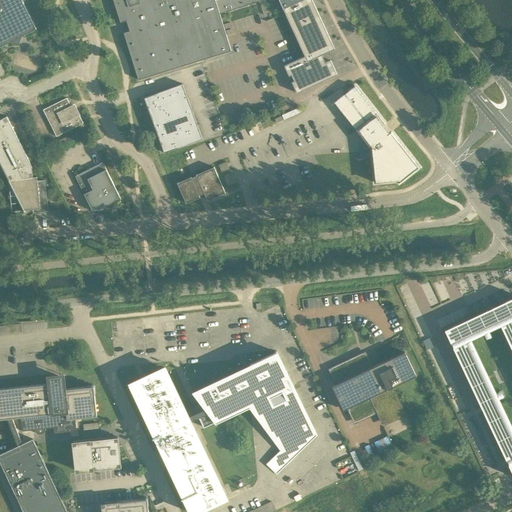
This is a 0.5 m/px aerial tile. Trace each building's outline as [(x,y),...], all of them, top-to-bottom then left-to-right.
[(0,0),(0,46),(11,41),(19,44),(22,36),(36,29),(21,0),(0,0)] [(113,0),(120,22),(126,20),(130,31),(123,33),(138,79),(203,59),(231,50),(223,25),(219,14),(262,0),(279,0),(305,56),(297,60),(284,65),(289,76),(291,75),(294,81),(291,82),(296,93),(319,83),(337,74),(330,60),(325,63),(321,55),(334,49),(311,0),(113,0)] [(144,97),(149,111),(187,97),(182,84),(144,97)] [(396,139),(391,132),(389,133),(383,125),(385,124),(355,86),(334,102),(364,140),(364,139),(371,148),(370,148),(371,150),(375,183),(398,180),(399,181),(399,182),(405,178),(404,178),(409,174),(410,174),(410,173),(415,170),(416,169),(415,168),(415,169),(413,166),(416,164),(414,162),(414,161),(413,160),(413,161),(409,156),(410,156),(409,155),(405,150),(404,149),(400,145),(401,144),(400,143),(400,144),(396,139)] [(154,125),(192,111),(187,97),(149,111),(154,125)] [(67,98),(43,110),(56,136),(83,123),(76,108),(75,108),(75,107),(73,106),(71,107),(67,98)] [(197,124),(192,111),(154,125),(159,138),(197,124)] [(32,167),(6,116),(0,119),(0,163),(8,180),(24,212),(25,212),(24,210),(40,208),(39,204),(47,204),(45,180),(37,181),(36,177),(33,177),(32,167)] [(164,152),(202,138),(197,124),(159,138),(164,152)] [(75,176),(91,208),(92,211),(101,206),(102,208),(120,199),(102,162),(75,176)] [(226,162),(218,165),(222,172),(229,169),(226,162)] [(204,193),(205,196),(207,200),(208,200),(207,199),(224,192),(224,193),(225,193),(214,167),(213,167),(213,168),(197,175),(196,174),(196,175),(196,176),(191,178),(191,177),(190,177),(191,178),(178,184),(177,183),(186,203),(186,202),(199,196),(199,198),(200,197),(199,195),(204,193)] [(511,291),(441,328),(484,412),(511,466),(511,291)] [(362,292),(304,298),(305,307),(363,301),(362,292)] [(2,327),(0,327),(0,329),(1,334),(23,332),(22,325),(2,327)] [(355,357),(354,356),(328,369),(335,384),(332,386),(337,397),(338,397),(340,402),(343,410),(347,408),(352,421),(353,420),(353,419),(375,409),(380,421),(381,420),(381,419),(403,409),(403,410),(404,409),(393,386),(416,375),(405,351),(373,366),(372,364),(371,364),(365,353),(355,357)] [(165,368),(131,384),(154,433),(155,433),(157,436),(156,437),(167,460),(168,460),(170,463),(169,464),(191,511),(195,511),(226,498),(217,478),(201,444),(195,432),(190,421),(199,417),(204,427),(245,408),(257,402),(259,401),(261,404),(282,450),(274,458),(283,466),(315,434),(277,352),(250,365),(251,368),(243,372),(241,369),(201,388),(210,407),(188,417),(165,368)] [(22,444),(12,418),(20,417),(22,431),(35,430),(35,431),(35,432),(36,432),(37,433),(37,434),(38,434),(39,434),(40,434),(41,434),(42,434),(43,433),(44,433),(44,432),(45,431),(45,430),(45,429),(53,428),(54,435),(70,433),(69,429),(76,428),(75,418),(97,416),(94,386),(65,389),(64,378),(48,380),(49,383),(0,388),(0,418),(7,418),(17,446),(0,454),(0,461),(23,511),(67,511),(33,439),(22,444)] [(86,438),(98,437),(98,429),(86,430),(86,438)] [(377,450),(389,444),(385,435),(373,441),(377,450)] [(88,441),(74,443),(77,471),(91,469),(91,470),(121,467),(118,437),(88,440),(88,441)] [(148,511),(147,499),(117,502),(117,503),(103,504),(103,511),(148,511)] [(271,501),(249,511),(273,511),(275,511),(271,501)]
